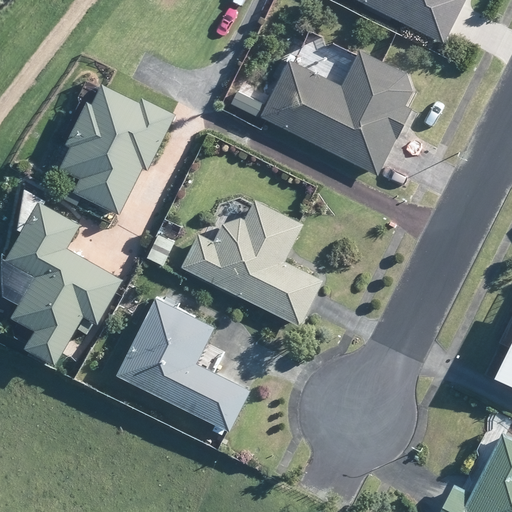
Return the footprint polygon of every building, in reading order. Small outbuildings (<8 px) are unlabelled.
[(355,0),(440,42),(441,39),(460,0),(355,0)] [(408,107),(404,105),(402,104),(408,90),(403,73),(355,49),(338,85),(285,58),(257,115),(373,175),(408,107)] [(160,137),(171,115),(138,99),(135,104),(96,84),(87,104),(82,101),(61,142),(67,145),(55,168),(76,178),(69,191),(115,214),(138,167),(143,170),(147,163),(160,137)] [(284,256),(290,243),(300,224),(251,200),(251,201),(242,219),(238,217),(232,228),(219,222),(210,241),(202,237),(194,233),(178,266),(295,325),(298,320),(319,279),(282,259),(284,256)] [(76,225),(39,205),(33,202),(16,232),(10,243),(4,253),(1,260),(29,275),(16,299),(6,317),(29,330),(19,347),(51,365),(59,351),(79,315),(93,323),(118,279),(63,248),(76,225)] [(154,234),(144,256),(160,264),(170,242),(154,234)] [(176,310),(161,303),(150,297),(111,374),(224,431),(245,390),(211,373),(191,363),(210,327),(176,310)] [(511,347),(497,377),(511,384),(511,347)] [(511,511),(511,439),(497,432),(474,479),(467,492),(449,483),(433,511),(511,511)]
